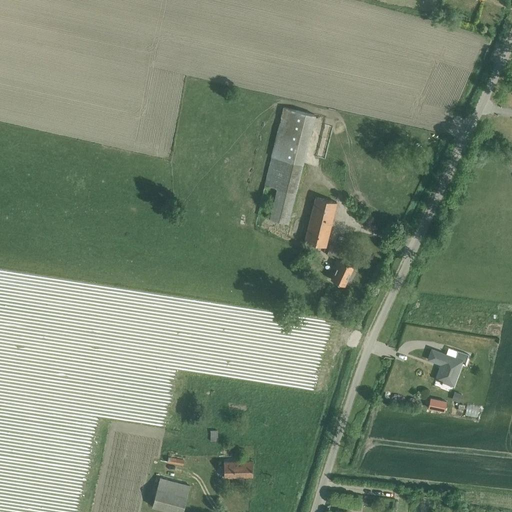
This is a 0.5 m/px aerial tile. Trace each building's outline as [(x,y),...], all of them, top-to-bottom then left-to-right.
[(271,156),(265,185),(276,188),(269,218),(288,222),(307,139),(276,132),(271,156)] [(314,196),(304,241),(325,246),(336,201),(314,196)] [(338,259),(341,247),(329,244),(327,254),(336,258),(338,259)] [(338,259),(336,258),(331,268),(335,269),(330,279),(344,285),(353,266),(338,259)] [(452,385),(460,363),(463,364),(467,354),(455,350),(453,357),(430,349),(426,359),(440,364),(435,379),(452,385)] [(454,391),(451,399),(459,401),(461,394),(454,391)] [(430,398),(428,407),(444,411),(446,401),(430,398)] [(444,429),(466,429),(466,421),(444,421),(444,429)] [(168,456),(167,462),(183,465),(184,459),(168,456)] [(252,460),(224,460),(224,477),(252,477),(252,460)] [(182,511),(189,484),(160,476),(152,504),(180,511),(182,511)] [(138,511),(140,505),(113,501),(111,511),(138,511)]
